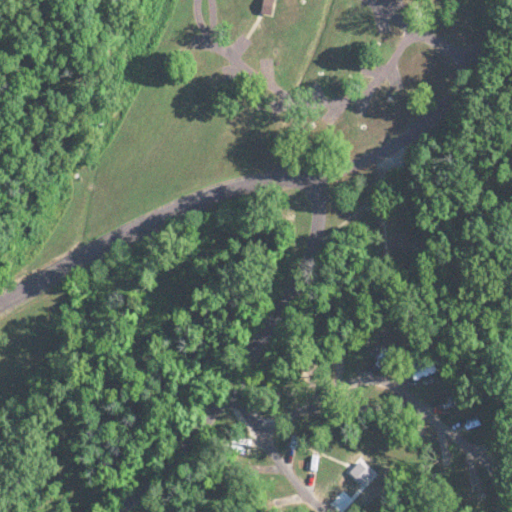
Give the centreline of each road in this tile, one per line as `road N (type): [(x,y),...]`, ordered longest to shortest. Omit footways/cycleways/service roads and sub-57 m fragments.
road 1 (residential): [(0,302),(192,202),(338,169),(397,141),(473,62),(495,0)]
road 2 (residential): [(473,62),(367,0),(194,3),(205,36),(272,88),(303,101),(337,101),(379,75),(409,27)]
road 3 (residential): [(316,175),(315,237),(304,270),(213,410),(145,487)]
